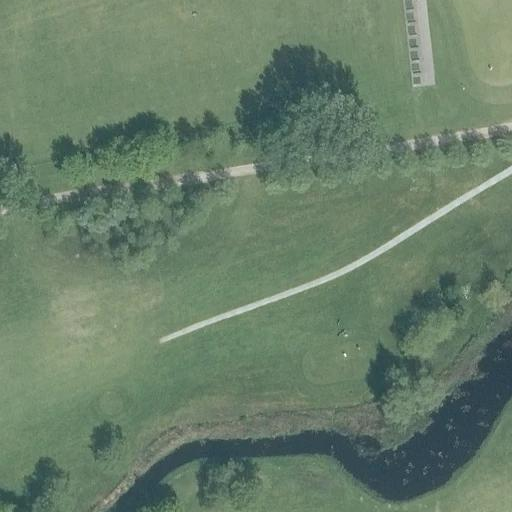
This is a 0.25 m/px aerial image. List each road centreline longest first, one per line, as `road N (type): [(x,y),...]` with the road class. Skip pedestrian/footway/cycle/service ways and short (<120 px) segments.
road 1 (track): [(511,127),(0,211)]
road 2 (track): [(511,168),(341,272),(160,341)]
